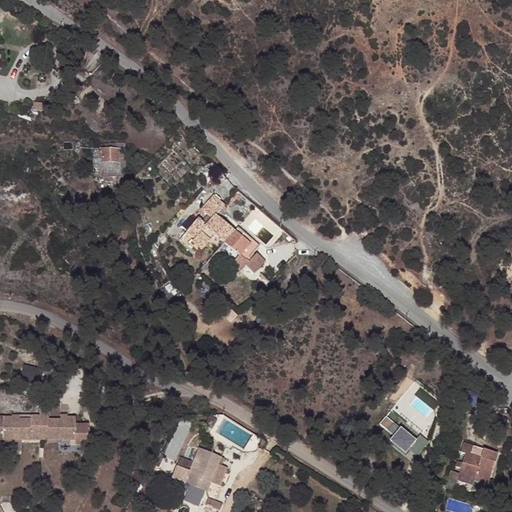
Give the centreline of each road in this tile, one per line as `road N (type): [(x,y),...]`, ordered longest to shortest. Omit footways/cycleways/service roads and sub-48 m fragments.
road 1 (unclassified): [(32,0),(89,33),(291,227),(384,284),(511,387)]
road 2 (unclassified): [(400,511),(262,423),(46,316),(0,306)]
